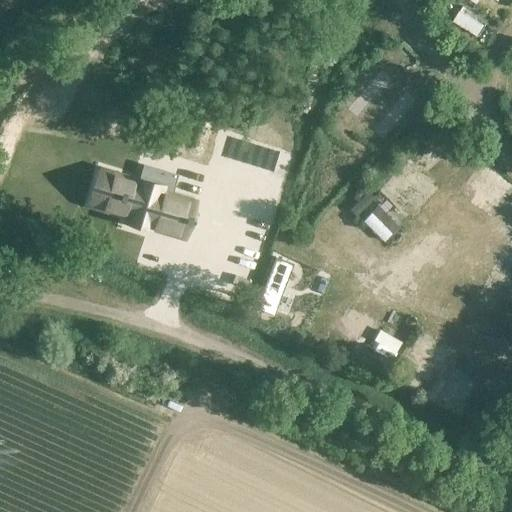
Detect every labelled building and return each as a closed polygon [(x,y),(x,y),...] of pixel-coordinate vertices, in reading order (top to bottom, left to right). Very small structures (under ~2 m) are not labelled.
[(453,21),(479,33),(484,22),(471,16),(474,9),(461,4),(453,21)] [(443,130),(428,150),(462,177),(478,157),(443,130)] [(226,150),(224,164),(265,176),(269,163),(272,149),(231,138),(226,150)] [(412,158),(383,184),(412,215),(431,197),(409,173),(418,165),(412,158)] [(464,193),(494,213),(510,190),(480,170),(464,193)] [(166,189),(107,173),(97,210),(132,220),(131,221),(191,238),(201,203),(166,194),(166,189)] [(358,212),(374,195),(367,190),(352,206),(358,212)] [(431,196),(422,208),(432,217),(442,205),(431,196)] [(379,203),(363,219),(385,240),(400,224),(379,203)] [(362,265),(375,251),(348,225),(334,239),(362,265)] [(274,261),(260,305),(277,316),(294,267),(274,261)] [(363,343),(375,318),(345,304),(333,328),(363,343)] [(381,329),(372,347),(391,357),(401,339),(381,329)] [(417,330),(403,372),(433,382),(447,340),(417,330)] [(453,368),(438,397),(461,408),(476,379),(453,368)]
